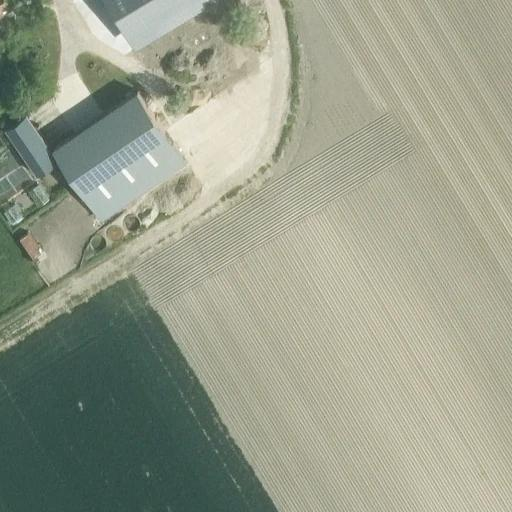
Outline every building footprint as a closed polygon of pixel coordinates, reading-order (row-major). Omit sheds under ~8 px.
[(0,0),(0,13),(14,4),(11,0),(0,0)] [(108,0),(132,40),(200,0),(108,0)] [(102,220),(187,162),(138,91),(54,149),(102,220)] [(38,175),(57,161),(26,115),(7,129),(38,175)] [(39,184),(29,191),(40,205),(49,198),(39,184)] [(14,204),(5,210),(13,223),(23,216),(14,204)]
